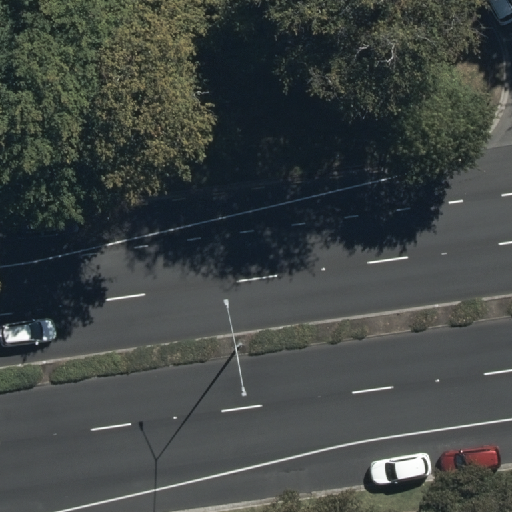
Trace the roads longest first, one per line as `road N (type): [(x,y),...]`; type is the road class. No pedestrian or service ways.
road 1 (primary): [(0,315),(511,244)]
road 2 (primary): [(511,370),(0,440)]
